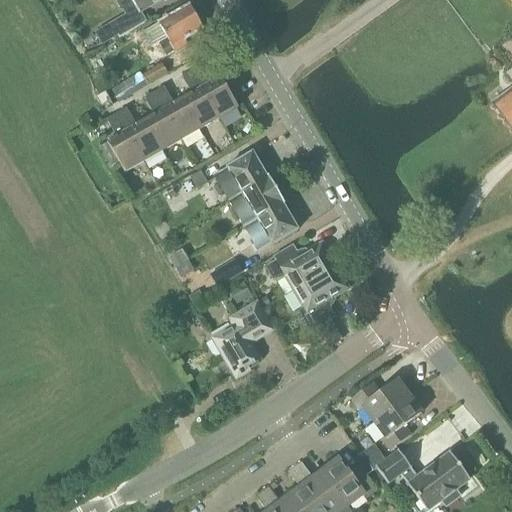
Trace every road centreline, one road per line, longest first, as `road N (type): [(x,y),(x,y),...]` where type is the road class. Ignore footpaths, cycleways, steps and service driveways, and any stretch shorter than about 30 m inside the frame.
road 1 (track): [(0,124),(102,225),(164,407),(196,459)]
road 2 (tertiary): [(97,511),(267,416),(409,309)]
road 3 (residential): [(409,309),(226,0)]
road 4 (tertiary): [(511,445),(409,309)]
